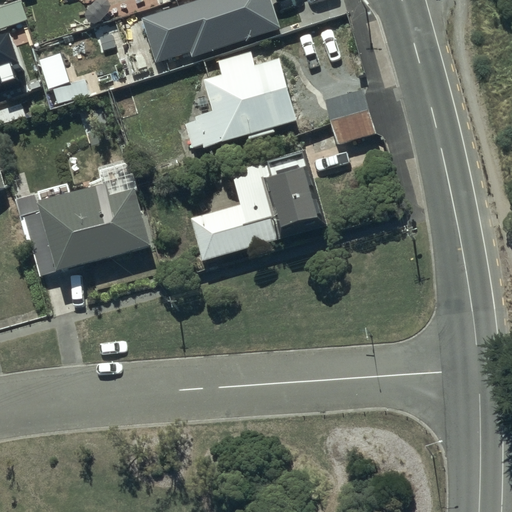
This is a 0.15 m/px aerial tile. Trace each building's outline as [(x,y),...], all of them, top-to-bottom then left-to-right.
[(271,0),(208,0),(145,20),(159,63),(194,52),(196,59),(282,32),(271,0)] [(25,71),(12,33),(0,37),(0,87),(19,81),(17,74),(25,71)] [(275,131),(297,126),(279,65),(256,71),(252,56),(218,65),(222,79),(205,84),(214,117),(185,125),(193,151),(204,147),(205,151),(249,139),(250,143),(276,136),(275,131)] [(365,93),(323,103),(330,129),(305,135),(310,153),(338,146),(338,148),(376,138),(365,93)] [(308,154),(233,174),(242,210),(192,222),(203,267),(328,232),(308,154)] [(38,197),(41,208),(38,208),(58,280),(152,253),(135,194),(111,201),(107,189),(70,200),(67,189),(38,197)]
